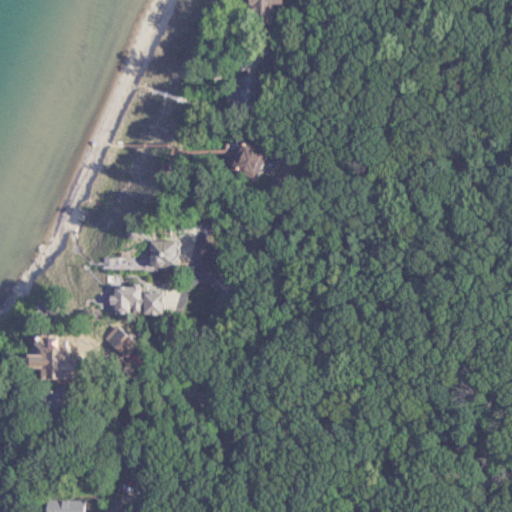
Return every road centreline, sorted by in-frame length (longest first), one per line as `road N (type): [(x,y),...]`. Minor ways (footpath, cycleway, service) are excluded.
road 1 (residential): [(190,401),(279,221),(302,119),(303,37),(316,0)]
road 2 (residential): [(511,475),(466,477),(382,446),(247,424),(190,401)]
road 3 (residential): [(342,437),(229,499),(146,503),(133,511)]
road 4 (residential): [(190,401),(90,323),(65,273)]
